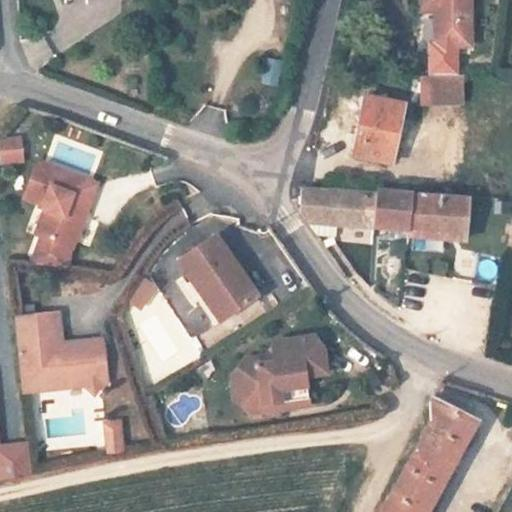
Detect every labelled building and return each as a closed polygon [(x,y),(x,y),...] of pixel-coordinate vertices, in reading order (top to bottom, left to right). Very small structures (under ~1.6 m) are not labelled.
[(480,0),(429,0),(429,14),(445,15),(446,50),(481,50),(480,0)] [(26,43),(32,65),(52,59),(46,38),(26,43)] [(476,107),(476,81),(434,79),(434,106),(476,107)] [(407,165),(417,108),(377,100),(366,158),(407,165)] [(0,139),(0,165),(25,162),(20,136),(0,139)] [(42,166),(29,202),(49,209),(57,211),(47,241),(38,265),(70,267),(99,187),(42,166)] [(354,197),(316,194),(316,218),(322,227),(351,229),(354,197)] [(391,201),(392,201),(390,232),(422,235),(425,196),(392,194),(391,201)] [(483,201),(425,196),(422,235),(434,236),(461,238),(461,243),(480,245),(482,212),(483,203),(483,201)] [(354,197),(351,229),(390,232),(392,201),(391,201),(354,197)] [(47,241),(57,211),(49,209),(39,238),(47,241)] [(351,229),(322,227),(332,239),(349,241),(351,229)] [(187,258),(202,277),(208,272),(240,311),(267,290),(222,231),(187,258)] [(163,275),(151,268),(139,290),(150,296),(163,275)] [(228,320),(240,311),(208,272),(202,277),(197,281),(228,320)] [(170,296),(131,311),(156,375),(195,360),(170,296)] [(14,317),(24,391),(91,383),(98,389),(103,382),(109,381),(104,338),(55,344),(51,313),(14,317)] [(290,359),(274,360),(264,361),(253,374),(255,392),(268,402),(293,399),(292,386),(320,384),(320,372),(341,370),(340,345),(331,331),(298,334),(290,343),(290,359)] [(322,405),(320,384),(292,386),(293,399),(268,402),(255,392),(253,374),(264,361),(274,360),(273,352),(261,352),(244,373),(247,395),(267,411),(322,405)] [(101,393),(105,411),(133,405),(129,387),(101,393)] [(383,511),(429,511),(479,420),(433,397),(431,423),(383,511)] [(125,442),(122,414),(107,415),(110,444),(125,442)] [(0,477),(32,470),(28,438),(0,440),(0,477)]
